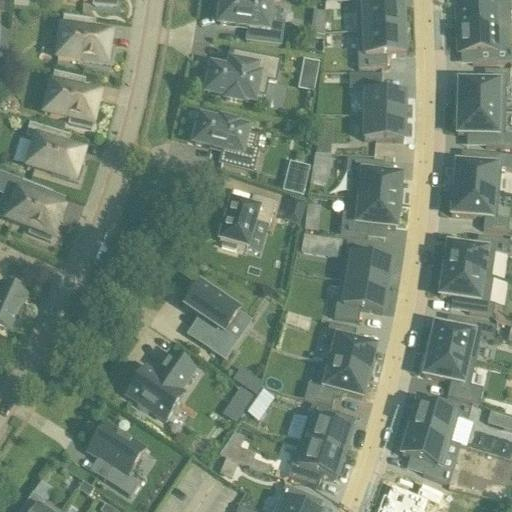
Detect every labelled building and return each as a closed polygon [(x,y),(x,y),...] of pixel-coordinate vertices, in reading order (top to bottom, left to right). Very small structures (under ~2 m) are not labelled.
[(67,0),(67,1),(94,3),(94,8),(116,9),(116,0),(67,0)] [(383,0),(354,0),(355,10),(362,9),(363,35),(402,33),(401,8),(384,9),(383,0)] [(456,0),(457,15),(511,13),(511,0),(456,0)] [(258,7),(258,4),(243,2),(242,4),(222,2),(222,6),(218,5),(216,23),(220,23),(219,27),(248,31),(246,44),(280,48),(283,26),(277,25),(279,12),(269,11),(270,8),(258,7)] [(511,36),(511,13),(457,15),(458,42),(484,41),(484,52),(511,51),(511,36)] [(110,68),(112,52),(108,51),(110,38),(87,35),(89,22),(63,19),(57,61),(110,68)] [(0,59),(7,60),(9,34),(0,32),(0,59)] [(364,61),(357,61),(357,73),(386,72),(386,60),(403,59),(402,33),(363,35),(364,61)] [(211,71),(207,96),(226,100),(226,102),(241,105),(242,103),(253,105),(255,97),(264,99),(268,83),(275,85),(280,63),(272,61),(233,54),(229,75),(211,71)] [(454,86),(454,101),(505,101),(506,76),(509,76),(509,62),(484,62),(484,74),(459,74),(459,86),(454,86)] [(79,81),(54,75),(44,116),(70,122),(69,127),(91,132),(98,98),(76,93),(79,81)] [(365,78),(365,92),(381,93),(381,78),(365,78)] [(364,97),(364,120),(403,122),(404,98),(364,97)] [(454,101),(454,112),(458,112),(458,126),(486,126),(486,139),(511,139),(511,125),(505,126),(505,101),(454,101)] [(364,120),(363,144),(403,145),(403,122),(364,120)] [(220,127),(200,122),(200,126),(196,125),(191,142),(195,143),(194,146),(222,153),(219,166),(252,175),(258,152),(252,151),(255,139),(246,137),(247,134),(235,131),(236,128),(221,124),(220,127)] [(67,151),(71,139),(30,126),(25,140),(35,143),(27,170),(78,185),(83,170),(78,168),(82,156),(67,151)] [(315,157),(329,158),(330,142),(317,141),(315,157)] [(453,160),(452,187),(494,187),(494,161),(502,160),(501,147),(476,149),(477,159),(453,160)] [(312,171),(327,173),(329,158),(315,157),(314,157),(312,171)] [(346,163),(345,175),(351,176),(348,202),(351,202),(351,201),(401,206),(402,193),(399,193),(400,180),(392,179),(372,177),(373,166),(346,163)] [(6,222),(52,240),(62,213),(47,207),(52,195),(0,174),(0,195),(8,198),(5,205),(12,208),(6,222)] [(246,195),(249,184),(223,176),(220,187),(246,195)] [(452,187),(452,214),(475,215),(474,227),(501,228),(501,214),(494,214),(494,187),(452,187)] [(229,205),(217,244),(219,244),(218,248),(233,253),(234,249),(246,252),(254,227),(267,231),(275,206),(252,199),(248,210),(229,205)] [(289,201),(282,224),(298,228),(305,205),(289,201)] [(342,216),(339,239),(367,241),(368,229),(386,231),(395,232),(396,219),(399,219),(401,206),(351,201),(351,202),(350,217),(342,216)] [(304,233),(318,235),(320,222),(305,221),(304,233)] [(449,255),(449,269),(500,272),(501,248),(511,248),(511,234),(483,233),(483,244),(453,242),(453,256),(449,255)] [(341,244),(331,243),(328,260),(338,262),(341,244)] [(346,245),(340,283),(386,291),(390,266),(368,262),(370,250),(346,245)] [(449,269),(448,282),(451,282),(450,296),(480,298),(479,310),(504,311),(505,298),(499,298),(501,272),(500,272),(449,269)] [(340,283),(333,321),(358,325),(360,313),(381,317),(386,291),(340,283)] [(0,329),(10,333),(26,297),(0,285),(0,329)] [(199,288),(183,311),(198,320),(211,329),(199,347),(224,364),(237,345),(224,336),(239,315),(235,312),(237,310),(226,302),(224,305),(215,298),(216,296),(204,287),(202,290),(199,288)] [(428,341),(425,354),(475,365),(480,340),(493,343),(495,330),(464,323),(461,335),(434,329),(432,342),(428,341)] [(331,341),(325,365),(371,377),(374,365),(371,364),(374,351),(352,345),(356,333),(329,326),(325,340),(331,341)] [(0,364),(14,354),(2,337),(0,339),(0,364)] [(425,354),(422,367),(425,368),(423,380),(449,386),(446,401),(478,409),(483,392),(470,389),(475,365),(425,354)] [(144,371),(125,399),(137,407),(136,409),(147,416),(148,415),(163,425),(183,396),(180,394),(194,373),(169,356),(159,371),(161,372),(156,379),(144,371)] [(307,387),(303,402),(330,410),(333,400),(341,402),(346,398),(361,401),(364,389),(368,390),(371,377),(325,365),(321,364),(315,389),(307,387)] [(240,392),(231,405),(245,414),(254,401),(240,392)] [(262,392),(246,416),(257,423),(273,400),(262,392)] [(408,420),(404,433),(450,445),(456,423),(466,425),(470,412),(442,404),(439,416),(415,409),(411,421),(408,420)] [(311,408),(299,444),(343,459),(352,435),(335,429),(339,417),(311,408)] [(511,420),(490,415),(487,427),(511,433),(511,420)] [(105,427),(87,455),(97,462),(111,471),(103,483),(130,501),(138,487),(127,480),(145,453),(105,427)] [(404,446),(400,459),(424,466),(421,477),(448,485),(452,472),(443,470),(443,468),(450,445),(404,433),(401,445),(404,446)] [(249,470),(252,460),(253,456),(239,451),(242,440),(232,437),(218,459),(249,470)] [(299,444),(287,481),(317,491),(321,480),(335,484),(343,459),(299,444)] [(236,468),(224,463),(221,470),(233,475),(236,468)] [(381,511),(423,511),(427,504),(433,506),(438,493),(415,484),(410,497),(390,489),(381,511)] [(88,501),(94,492),(83,485),(78,491),(77,493),(88,501)] [(511,493),(511,491),(511,492),(496,486),(490,502),(507,508),(511,496),(511,493)] [(285,506),(283,511),(305,511),(302,511),(307,499),(283,490),(278,503),(285,506)] [(54,511),(32,497),(22,511),(54,511)]
